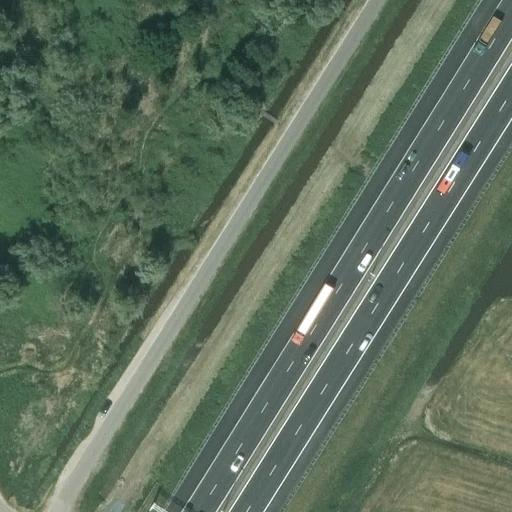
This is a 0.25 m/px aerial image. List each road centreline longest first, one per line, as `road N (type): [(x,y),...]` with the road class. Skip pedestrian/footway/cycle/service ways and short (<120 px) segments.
road 1 (unclassified): [(56,511),(374,0)]
road 2 (motorway): [(511,11),(198,511)]
road 3 (motorway): [(246,511),(511,90)]
